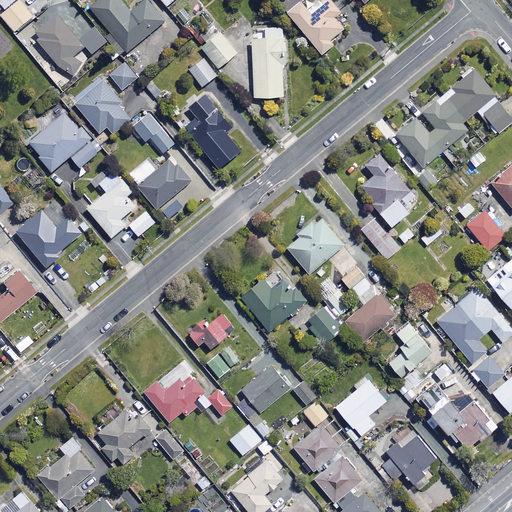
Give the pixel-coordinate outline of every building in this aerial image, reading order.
[(20,0),(0,0),(0,1),(8,11),(20,0)] [(132,13),(121,0),(101,0),(92,8),(128,54),(167,23),(149,0),(132,13)] [(311,11),(301,0),(284,0),(281,3),(324,57),(336,47),(332,42),(346,31),(337,19),(343,14),(332,0),(324,7),(321,3),(311,11)] [(35,17),(22,2),(3,17),(17,33),(35,17)] [(87,49),(61,17),(37,37),(72,78),(85,67),(77,57),(87,49)] [(287,55),(286,28),(258,29),(258,41),(255,42),(257,99),(286,98),(285,55),(287,55)] [(97,29),(83,41),(94,54),(108,43),(97,29)] [(239,55),(223,34),(204,48),(220,69),(239,55)] [(218,77),(205,59),(190,69),(204,87),(218,77)] [(139,79),(127,64),(112,76),(124,91),(139,79)] [(397,136),(425,168),(469,129),(464,123),(479,110),(498,132),(511,120),(511,114),(474,70),(423,114),(437,129),(433,133),(420,117),(397,136)] [(123,100),(107,81),(78,106),(103,134),(110,127),(117,135),(133,121),(119,104),(123,100)] [(233,126),(209,97),(193,110),(200,118),(187,129),(222,170),(244,152),(227,132),(233,126)] [(45,160),(43,162),(56,175),(74,158),(85,169),(103,153),(65,113),(32,145),(45,160)] [(176,146),(152,116),(137,129),(148,142),(151,140),(164,156),(176,146)] [(373,204),(395,231),(416,215),(403,199),(411,192),(381,155),(368,166),(377,177),(364,187),(376,202),(373,204)] [(194,182),(175,159),(141,188),(161,211),(194,182)] [(511,167),(492,185),(511,207),(511,167)] [(431,170),(417,181),(427,193),(440,182),(431,170)] [(89,209),(114,239),(128,227),(123,220),(138,208),(129,197),(135,193),(117,171),(101,184),(109,193),(89,209)] [(0,178),(0,177),(0,214),(12,204),(0,188),(0,178)] [(71,219),(69,221),(54,204),(20,233),(49,268),(62,258),(60,255),(84,235),(71,219)] [(157,223),(147,211),(130,226),(140,237),(157,223)] [(509,236),(487,212),(469,227),(491,252),(509,236)] [(344,247),(320,217),(299,235),(302,238),(289,249),(311,275),(344,247)] [(401,249),(376,219),(362,230),(387,261),(401,249)] [(434,222),(418,235),(427,246),(443,234),(434,222)] [(416,235),(410,228),(399,236),(405,244),(416,235)] [(373,287),(348,258),(340,264),(344,268),(337,273),(359,299),(373,287)] [(511,261),(489,281),(511,307),(511,261)] [(0,321),(36,292),(20,272),(4,284),(9,291),(0,298),(0,321)] [(332,278),(320,288),(342,315),(354,305),(332,278)] [(274,291),(267,282),(245,299),(272,332),(309,302),(298,289),(295,292),(286,281),(274,291)] [(511,327),(479,288),(432,327),(444,341),(450,335),(468,358),(463,363),(480,383),(483,380),(489,387),(505,373),(479,341),(493,330),(504,343),(511,335),(511,327)] [(398,315),(379,294),(347,322),(366,343),(398,315)] [(344,331),(327,309),(309,322),(326,344),(344,331)] [(237,330),(224,314),(209,327),(204,322),(190,334),(201,347),(207,342),(213,350),(237,330)] [(397,334),(406,345),(402,348),(405,350),(390,363),(409,384),(401,391),(413,405),(435,385),(425,374),(442,359),(410,323),(397,334)] [(220,353),(233,368),(243,360),(230,345),(220,353)] [(233,368),(220,353),(209,363),(221,378),(233,368)] [(292,388),(275,367),(245,390),(263,412),(292,388)] [(199,400),(207,410),(214,404),(206,394),(209,392),(193,372),(169,392),(160,381),(146,392),(171,423),(186,411),(189,415),(198,408),(194,404),(199,400)] [(511,380),(496,394),(511,412),(511,380)] [(388,402),(370,381),(337,408),(361,437),(376,425),(369,417),(388,402)] [(306,382),(294,391),(307,406),(318,397),(306,382)] [(221,389),(210,397),(224,415),(235,407),(221,389)] [(498,428),(471,396),(456,409),(447,398),(431,412),(453,437),(457,434),(471,451),(498,428)] [(264,438),(271,433),(263,423),(265,422),(247,399),(239,406),(264,438)] [(331,416),(318,401),(305,411),(318,427),(331,416)] [(136,423),(127,411),(99,433),(109,445),(104,449),(114,461),(119,457),(125,465),(136,456),(130,448),(153,430),(143,418),(136,423)] [(262,441),(249,425),(230,440),(243,456),(262,441)] [(314,471),(322,465),(326,470),(342,457),(338,452),(341,449),(323,427),(296,449),(314,471)] [(186,452),(168,430),(157,438),(175,461),(186,452)] [(438,460),(414,431),(388,453),(393,458),(384,466),(397,482),(406,474),(421,492),(436,479),(427,469),(438,460)] [(79,484),(97,471),(73,439),(62,448),(68,456),(41,476),(61,502),(64,499),(71,509),(88,497),(79,484)] [(273,448),(268,441),(258,449),(264,456),(273,448)] [(336,504),(352,491),(348,488),(361,477),(345,457),(317,479),(336,504)] [(286,480),(270,461),(234,491),(251,511),(266,511),(275,505),(268,495),(286,480)] [(206,476),(197,483),(204,491),(212,484),(206,476)] [(352,491),(336,504),(342,511),(382,511),(368,494),(360,501),(352,491)] [(6,511),(5,511),(41,511),(24,492),(5,509),(6,511)] [(114,511),(104,499),(88,511),(114,511)]
